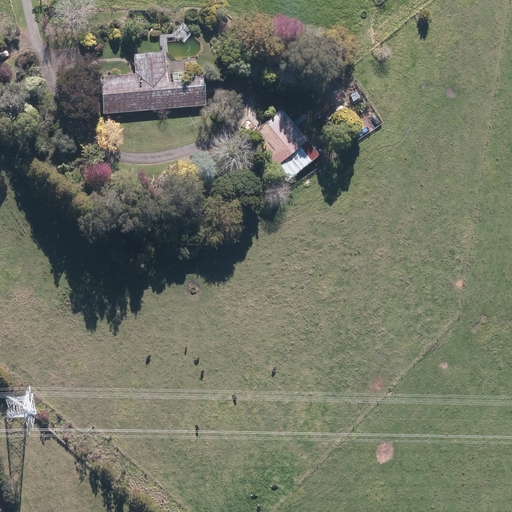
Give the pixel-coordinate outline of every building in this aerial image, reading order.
[(378,33),(376,36),(378,39),(420,4),(416,0),(410,0),(375,30),(378,33)] [(167,42),(180,42),(180,43),(182,41),(177,37),(185,29),(179,24),(171,33),(161,34),(161,52),(166,52),(167,42)] [(0,48),(0,58),(10,55),(7,46),(0,48)] [(102,78),(104,115),(206,110),(205,83),(169,85),(168,55),(131,56),(131,76),(117,77),(102,78)] [(322,150),(286,110),(255,138),(290,178),(322,150)]
